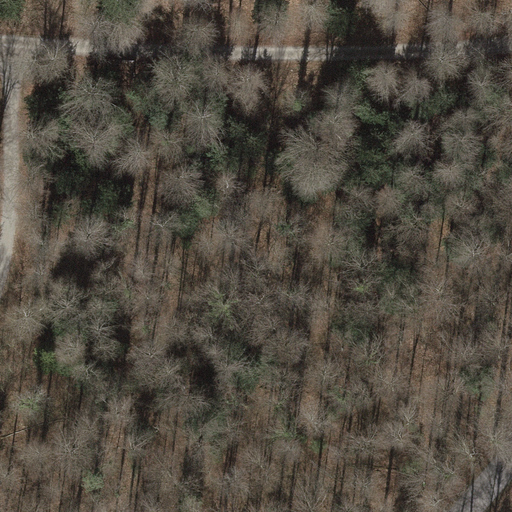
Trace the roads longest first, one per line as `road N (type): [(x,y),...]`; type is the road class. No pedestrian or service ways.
road 1 (track): [(0,40),(269,53),(511,44)]
road 2 (track): [(0,281),(9,222),(11,41)]
